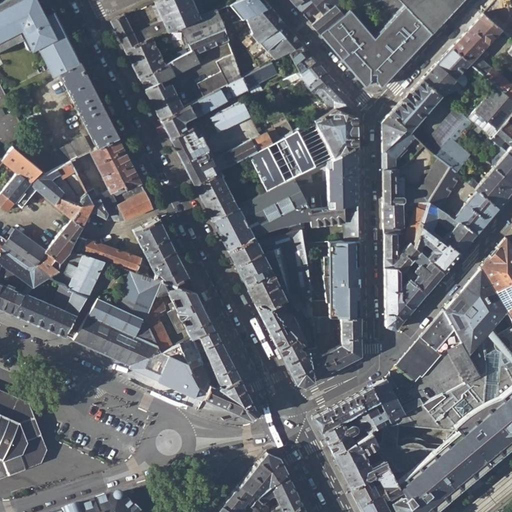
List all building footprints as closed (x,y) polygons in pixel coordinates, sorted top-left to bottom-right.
[(0,0),(0,51),(20,42),(26,53),(36,47),(52,78),(57,75),(67,70),(79,64),(52,11),(41,17),(36,7),(38,6),(34,2),(32,0),(0,0)] [(109,20),(124,48),(151,36),(179,24),(198,16),(191,0),(154,0),(153,0),(162,20),(133,33),(123,14),(109,20)] [(233,0),(224,4),(233,23),(244,18),(270,6),(264,0),(233,0)] [(290,0),(300,11),(312,1),(323,13),(311,23),(319,33),(342,14),(335,5),(339,1),(337,0),(290,0)] [(402,0),(405,3),(432,30),(447,14),(460,0),(402,0)] [(511,0),(495,0),(483,13),(501,29),(511,38),(511,0)] [(405,3),(403,4),(430,32),(432,30),(405,3)] [(403,4),(399,8),(426,36),(430,32),(403,4)] [(250,34),(258,43),(273,60),(289,51),(302,44),(270,6),(244,18),(251,33),(250,34)] [(224,27),(215,8),(198,16),(179,24),(188,43),(223,27),(224,27)] [(342,14),(319,33),(364,85),(369,78),(374,78),(379,86),(402,62),(426,36),(399,8),(373,33),(349,8),(342,14)] [(483,13),(451,47),(470,63),(496,85),(503,92),(510,83),(501,75),(503,72),(496,66),(494,69),(483,59),(488,53),(483,49),(492,39),(495,36),(501,29),(483,13)] [(164,63),(139,77),(144,88),(159,82),(199,61),(194,53),(213,45),(214,47),(218,45),(223,58),(232,53),(223,27),(188,43),(191,48),(164,63)] [(151,36),(124,48),(139,77),(164,63),(151,36)] [(315,58),(302,44),(289,51),(299,72),(315,58)] [(451,47),(436,63),(455,79),(470,63),(451,47)] [(203,96),(219,88),(223,86),(241,77),(232,53),(223,58),(216,61),(220,71),(197,83),(203,96)] [(324,70),(315,58),(299,72),(296,73),(300,79),(301,77),(304,83),(305,83),(306,83),(307,84),(324,70)] [(223,86),(225,90),(227,88),(232,97),(248,88),(259,83),(276,74),(270,61),(241,77),(223,86)] [(436,63),(421,78),(440,94),(455,79),(436,63)] [(57,75),(94,147),(116,137),(79,64),(67,70),(57,75)] [(333,80),(324,70),(307,84),(306,83),(305,83),(304,83),(308,88),(307,89),(313,95),(315,93),(317,92),(319,87),(321,88),(332,81),(333,81),(333,80)] [(421,78),(388,113),(404,127),(408,131),(440,94),(421,78)] [(269,87),(280,107),(286,103),(279,92),(281,87),(280,84),(282,83),(280,81),(269,87)] [(355,106),(333,81),(332,81),(321,88),(319,87),(317,92),(315,93),(327,106),(326,107),(328,111),(334,109),(355,116),(355,106)] [(144,88),(160,119),(182,107),(170,84),(162,88),(159,82),(144,88)] [(248,88),(250,92),(252,95),(263,90),(259,83),(248,88)] [(511,84),(510,83),(503,92),(511,99),(511,84)] [(438,156),(449,166),(454,171),(469,153),(455,141),(471,121),(491,137),(498,128),(506,120),(511,112),(511,99),(503,92),(496,85),(468,117),(435,154),(438,156)] [(160,119),(169,138),(186,128),(183,124),(187,122),(185,119),(193,115),(195,117),(226,100),(219,88),(203,96),(182,107),(160,119)] [(250,92),(241,96),(243,100),(252,95),(250,92)] [(217,131),(249,115),(242,101),(210,117),(217,131)] [(423,144),(435,154),(468,117),(455,106),(423,144)] [(328,111),(326,107),(313,114),(315,119),(328,111)] [(356,145),(355,116),(334,109),(328,111),(315,119),(313,120),(333,156),(356,145)] [(283,136),(292,131),(282,112),(273,117),(283,136)] [(381,121),(381,150),(404,127),(388,113),(381,121)] [(206,137),(217,131),(210,117),(199,122),(206,137)] [(325,160),(333,156),(313,120),(292,131),(283,136),(278,138),(256,150),(247,156),(265,191),(294,177),(325,160)] [(511,140),(511,125),(506,120),(498,128),(511,140)] [(194,125),(199,134),(200,134),(203,140),(206,137),(199,122),(194,125)] [(169,138),(193,184),(217,171),(218,171),(247,156),(256,150),(251,140),(250,139),(215,157),(212,161),(210,157),(211,156),(203,140),(200,134),(199,134),(194,125),(186,128),(169,138)] [(381,150),(381,168),(395,168),(394,160),(392,158),(403,146),(413,135),(408,131),(404,127),(381,150)] [(251,140),(256,150),(278,138),(273,128),(251,140)] [(511,156),(511,140),(498,128),(491,137),(495,141),(499,145),(502,148),(504,146),(501,143),(504,140),(510,145),(505,151),(511,156)] [(413,135),(403,146),(408,151),(413,155),(423,144),(413,135)] [(85,153),(81,155),(69,161),(77,176),(90,203),(97,200),(105,213),(108,211),(113,221),(121,220),(152,208),(149,202),(126,158),(116,137),(94,147),(88,151),(103,182),(107,189),(104,191),(96,194),(80,162),(87,158),(85,153)] [(493,165),(478,183),(472,178),(468,182),(476,190),(497,208),(511,189),(511,156),(505,151),(502,148),(499,145),(495,141),(491,146),(498,152),(491,160),(491,163),(493,165)] [(74,142),(39,160),(46,173),(69,161),(81,155),(74,142)] [(356,204),(356,145),(333,156),(325,160),(324,209),(356,204)] [(1,159),(0,160),(1,162),(15,173),(0,192),(0,207),(5,211),(13,201),(20,206),(35,189),(52,204),(57,197),(62,198),(65,193),(54,182),(64,178),(66,176),(70,182),(77,176),(69,161),(46,173),(43,174),(31,164),(11,148),(1,159)] [(408,151),(403,157),(408,161),(413,155),(408,151)] [(381,168),(382,202),(402,202),(408,202),(428,201),(429,200),(449,166),(438,156),(419,187),(403,188),(402,178),(395,168),(381,168)] [(39,160),(31,164),(43,174),(46,173),(39,160)] [(449,166),(429,200),(440,208),(459,175),(454,171),(449,166)] [(193,184),(211,219),(236,207),(218,171),(217,171),(193,184)] [(55,261),(58,263),(60,260),(68,251),(75,235),(79,228),(88,209),(103,217),(105,213),(97,200),(90,203),(77,176),(70,182),(79,196),(76,198),(64,178),(54,182),(65,193),(62,198),(57,197),(52,204),(70,218),(66,223),(45,251),(54,258),(55,261)] [(211,219),(226,249),(253,239),(297,222),(303,221),(308,220),(309,219),(308,211),(294,177),(265,191),(236,207),(211,219)] [(475,233),(497,208),(476,190),(452,217),(475,233)] [(459,252),(475,233),(452,217),(447,213),(440,208),(429,200),(428,201),(421,222),(431,230),(437,217),(439,219),(438,223),(449,230),(442,238),(459,252)] [(382,202),(382,232),(398,232),(399,227),(402,226),(402,209),(408,208),(408,207),(413,207),(415,204),(418,204),(417,207),(416,206),(405,238),(413,244),(421,222),(428,201),(408,202),(402,202),(382,202)] [(309,219),(308,220),(309,226),(342,222),(343,240),(357,240),(356,204),(324,209),(308,211),(309,219)] [(153,272),(152,276),(160,279),(194,290),(156,217),(132,230),(153,272)] [(302,244),(307,243),(303,221),(297,222),(302,244)] [(268,305),(278,317),(277,319),(281,323),(285,327),(294,337),(300,343),(302,343),(303,344),(305,344),(306,343),(290,311),(295,309),(299,306),(305,317),(311,315),(309,301),(302,244),(297,222),(253,239),(284,298),(268,305)] [(442,271),(459,252),(442,238),(431,230),(421,222),(413,244),(418,249),(421,242),(423,241),(433,248),(432,250),(429,254),(428,253),(425,255),(442,271)] [(51,265),(55,261),(54,258),(45,251),(33,243),(14,229),(13,231),(9,236),(4,243),(2,246),(0,244),(0,264),(30,286),(49,277),(58,271),(57,271),(51,265)] [(405,238),(399,232),(398,232),(382,232),(383,256),(401,271),(402,270),(406,265),(409,262),(413,258),(420,251),(418,249),(413,244),(405,238)] [(68,251),(82,251),(85,239),(75,235),(68,251)] [(511,320),(511,244),(510,242),(509,243),(508,240),(505,235),(479,266),(505,308),(511,320)] [(82,251),(130,267),(145,273),(146,268),(141,258),(85,239),(82,251)] [(226,249),(253,301),(266,306),(268,305),(284,298),(253,239),(226,249)] [(339,316),(358,316),(357,240),(343,240),(336,241),(327,241),(327,256),(322,256),(323,274),(321,274),(325,301),(309,301),(311,315),(311,317),(329,316),(339,316)] [(434,281),(442,271),(425,255),(420,251),(413,258),(419,263),(413,272),(409,268),(406,265),(402,270),(424,291),(424,292),(434,281)] [(61,272),(57,271),(58,271),(49,277),(61,284),(66,288),(84,296),(103,260),(82,254),(81,257),(75,254),(71,257),(66,263),(61,272)] [(393,328),(424,292),(424,291),(402,270),(401,271),(383,256),(384,324),(388,326),(393,328)] [(0,307),(11,313),(26,294),(30,286),(0,264),(0,307)] [(511,324),(496,334),(496,335),(495,335),(495,336),(494,337),(494,338),(494,339),(494,340),(495,347),(486,353),(481,336),(486,331),(490,326),(505,308),(479,266),(443,307),(480,374),(465,382),(443,394),(442,392),(422,403),(421,404),(434,428),(456,431),(441,443),(448,454),(473,433),(486,457),(488,455),(490,454),(492,452),(494,451),(496,450),(498,449),(500,448),(503,447),(505,446),(507,446),(510,446),(511,444),(511,324)] [(73,340),(129,365),(159,350),(145,320),(154,294),(160,279),(152,276),(145,273),(130,267),(114,306),(96,298),(73,340)] [(212,326),(194,290),(160,279),(154,294),(159,293),(165,292),(171,302),(168,304),(170,310),(166,313),(176,332),(184,329),(188,337),(193,335),(212,326)] [(61,336),(84,296),(66,288),(65,293),(70,295),(63,309),(58,307),(61,299),(56,297),(52,305),(26,294),(11,313),(61,336)] [(159,350),(161,350),(171,345),(155,314),(164,310),(164,307),(159,293),(154,294),(145,320),(159,350)] [(253,301),(275,346),(294,337),(285,327),(282,329),(279,324),(281,323),(277,319),(278,317),(268,305),(266,306),(253,301)] [(447,348),(465,382),(480,374),(443,307),(395,363),(399,367),(415,380),(420,375),(422,376),(447,348)] [(329,316),(311,317),(313,333),(329,332),(329,316)] [(358,355),(358,316),(339,316),(339,344),(323,352),(319,354),(327,370),(332,368),(358,355)] [(213,382),(216,383),(227,388),(241,382),(212,326),(193,335),(198,350),(203,364),(201,365),(210,380),(213,382)] [(486,331),(494,340),(494,339),(494,338),(494,337),(495,336),(495,335),(496,335),(496,334),(490,326),(486,331)] [(192,369),(201,365),(203,364),(198,350),(193,335),(188,337),(171,345),(161,350),(159,350),(129,365),(193,392),(197,382),(197,379),(192,369)] [(300,384),(310,379),(305,349),(300,351),(301,350),(300,348),(299,347),(297,347),(295,347),(294,345),(297,344),(300,343),(294,337),(275,346),(293,382),(300,384)] [(305,349),(306,348),(305,344),(303,344),(302,343),(300,343),(297,344),(294,345),(295,347),(297,347),(299,347),(300,348),(301,350),(300,351),(305,349)] [(315,377),(327,370),(319,354),(315,346),(310,347),(306,348),(305,349),(310,379),(315,377)] [(384,376),(385,377),(390,386),(393,385),(394,384),(388,372),(384,376)] [(385,377),(371,384),(379,399),(384,410),(387,416),(389,420),(421,404),(422,403),(419,398),(401,407),(390,386),(385,377)] [(256,411),(241,382),(227,388),(216,383),(213,382),(210,380),(201,396),(249,417),(256,411)] [(311,415),(319,429),(373,402),(379,399),(371,384),(311,415)] [(0,477),(16,471),(41,462),(46,449),(37,425),(28,401),(0,389),(0,477)] [(362,424),(361,421),(379,413),(373,402),(319,429),(325,441),(347,430),(347,431),(355,427),(355,428),(355,429),(362,424)] [(381,425),(384,423),(382,419),(387,416),(384,410),(379,413),(361,421),(362,424),(364,428),(366,432),(368,431),(381,425)] [(325,441),(330,451),(352,440),(350,436),(349,434),(355,429),(355,428),(355,427),(347,431),(347,430),(325,441)] [(352,440),(366,432),(364,428),(350,436),(352,440)] [(367,476),(368,476),(372,473),(376,477),(379,483),(386,495),(399,489),(395,482),(391,474),(375,444),(368,431),(366,432),(352,440),(330,451),(348,486),(367,476)] [(435,448),(405,473),(395,482),(399,489),(401,494),(411,511),(431,511),(478,473),(479,471),(479,468),(480,466),(481,464),(483,462),(484,460),(486,458),(486,457),(473,433),(448,454),(441,443),(435,448)] [(265,450),(239,482),(256,494),(259,497),(285,470),(278,456),(266,450),(265,450)] [(289,511),(301,502),(285,470),(259,497),(272,511),(289,511)] [(411,511),(401,494),(388,500),(389,502),(385,504),(382,498),(386,496),(386,495),(379,483),(372,486),(368,476),(367,476),(348,486),(361,511),(411,511)] [(239,482),(221,503),(231,511),(237,511),(242,507),(245,509),(242,511),(272,511),(259,497),(256,494),(239,482)] [(401,494),(399,489),(386,495),(386,496),(388,500),(401,494)] [(135,511),(123,499),(122,501),(120,496),(119,496),(114,494),(111,498),(110,495),(58,511),(135,511)] [(306,511),(301,502),(289,511),(306,511)] [(231,511),(221,503),(214,511),(231,511)]
